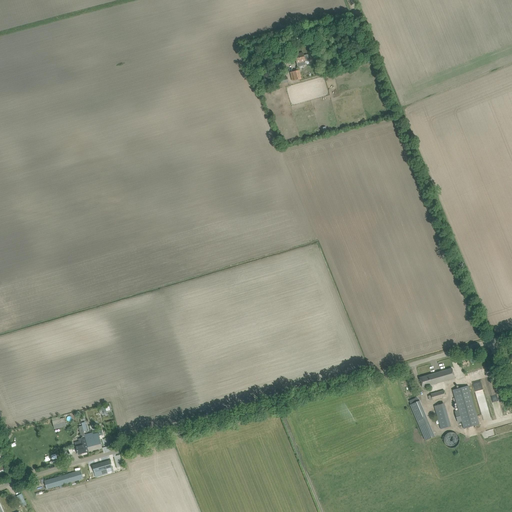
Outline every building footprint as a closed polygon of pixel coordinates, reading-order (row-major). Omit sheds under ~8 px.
[(308,55),(304,55),(303,53),(295,55),(297,63),(298,67),(306,65),(305,62),(309,61),(308,55)] [(287,77),(277,79),(276,72),(273,73),(274,81),(277,80),(278,85),(288,82),(287,77)] [(420,378),(421,383),(422,387),(455,378),(452,368),(420,378)] [(458,423),(462,421),(464,429),(479,424),(468,386),(453,390),(459,410),(455,411),(458,423)] [(431,394),(433,400),(446,397),(444,390),(431,394)] [(435,436),(420,401),(410,405),(425,440),(435,436)] [(110,406),(102,408),(104,414),(112,412),(110,406)] [(441,429),(444,428),(445,433),(452,431),(445,407),(435,410),(441,429)] [(64,418),(53,421),(55,429),(66,426),(64,418)] [(450,448),(452,448),(454,447),(456,446),(457,445),(458,443),(459,442),(459,440),(459,438),(458,436),(457,434),(455,433),(453,432),(452,432),(450,432),(448,433),(446,434),(445,436),(444,438),(444,439),(444,441),(444,443),(445,445),(447,446),(449,447),(450,448)] [(85,437),(89,452),(102,448),(98,433),(91,435),(90,433),(86,434),(87,436),(85,437)] [(85,437),(82,437),(84,444),(76,446),(77,450),(78,454),(89,452),(85,437)] [(92,466),(94,470),(95,476),(113,471),(110,460),(92,466)] [(44,481),(46,486),(47,489),(83,479),(81,470),(44,481)] [(17,497),(20,504),(25,501),(21,494),(17,497)]
